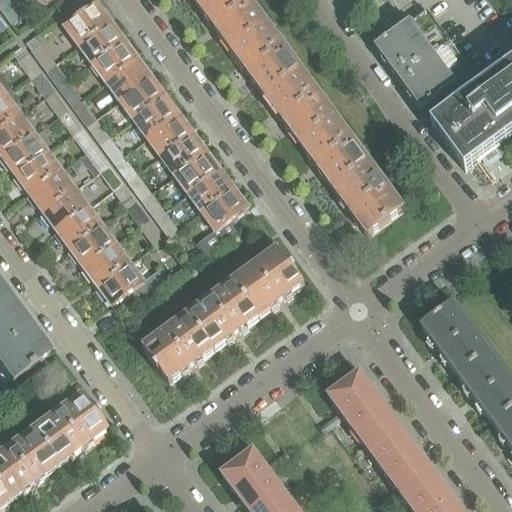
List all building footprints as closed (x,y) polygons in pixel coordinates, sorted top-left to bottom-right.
[(213,0),(191,0),(199,10),(213,0)] [(269,30),(254,10),(246,0),(213,0),(199,10),(233,56),(269,30)] [(0,15),(11,30),(20,23),(6,3),(0,7),(0,15)] [(79,50),(111,27),(98,9),(66,32),(79,50)] [(453,96),(475,80),(428,16),(376,54),(422,116),(428,112),(428,111),(451,95),(453,96)] [(58,27),(51,32),(56,38),(62,33),(58,27)] [(92,69),(125,45),(111,27),(79,50),(92,69)] [(303,76),(288,56),(269,30),(233,56),(267,102),(303,76)] [(41,50),(39,51),(32,42),(25,48),(32,57),(31,57),(45,76),(55,69),(41,50)] [(106,87),(138,63),(125,45),(92,69),(106,87)] [(31,85),(40,79),(27,60),(17,67),(31,85)] [(120,106),(152,82),(138,63),(106,87),(120,106)] [(68,88),(68,87),(55,69),(45,76),(59,95),(68,88)] [(511,73),(462,110),(453,96),(451,95),(428,111),(428,112),(439,126),(432,131),(466,177),(478,168),(492,187),(494,186),(495,187),(511,174),(511,164),(502,151),(511,143),(511,73)] [(337,122),(303,76),(267,102),(301,149),(337,122)] [(1,79),(0,79),(0,107),(7,102),(14,97),(1,79)] [(45,104),(54,97),(40,79),(31,85),(45,104)] [(133,124),(165,101),(152,82),(120,106),(133,124)] [(82,106),(81,105),(68,88),(59,95),(72,113),(82,106)] [(58,122),(68,116),(54,97),(45,104),(58,122)] [(147,142),(179,119),(165,101),(133,124),(147,142)] [(0,136),(21,121),(7,102),(0,107),(0,136)] [(96,125),(95,124),(82,106),(72,113),(86,132),(96,125)] [(72,141),(81,134),(68,116),(58,122),(72,141)] [(160,160),(192,137),(179,119),(147,142),(160,160)] [(0,164),(34,139),(21,121),(0,136),(0,164)] [(336,195),(371,169),(337,122),(301,149),(336,195)] [(109,143),(109,142),(96,125),(86,132),(100,150),(109,143)] [(85,159),(95,152),(81,134),(72,141),(85,159)] [(173,178),(205,155),(192,137),(160,160),(173,178)] [(13,184),(48,158),(34,139),(0,164),(0,165),(2,168),(5,166),(12,176),(9,178),(13,184)] [(124,163),(122,160),(109,143),(100,150),(114,170),(124,163)] [(99,178),(108,171),(95,152),(85,159),(99,178)] [(187,197),(219,173),(205,155),(173,178),(187,197)] [(62,176),(48,158),(13,184),(16,187),(18,185),(26,194),(23,196),(27,202),(62,176)] [(137,180),(136,179),(124,163),(114,170),(127,187),(137,180)] [(405,215),(390,195),(371,169),(336,195),(369,241),(405,215)] [(113,196),(122,189),(108,171),(99,178),(113,196)] [(201,216),(233,192),(219,173),(187,197),(201,216)] [(41,220),(75,194),(62,176),(27,202),(29,205),(32,203),(39,213),(37,215),(41,220)] [(150,199),(149,197),(137,180),(127,187),(141,206),(150,199)] [(126,215),(136,208),(122,189),(113,196),(126,215)] [(229,227),(248,213),(233,192),(201,216),(214,235),(198,247),(206,258),(235,236),(229,227)] [(54,238),(89,213),(75,194),(41,220),(43,223),(45,221),(53,232),(50,233),(54,238)] [(164,217),(163,217),(150,199),(141,206),(154,224),(164,217)] [(140,233),(149,226),(136,208),(126,215),(140,233)] [(102,231),(89,213),(54,238),(57,242),(59,240),(66,250),(64,252),(67,256),(102,231)] [(168,243),(177,235),(164,217),(154,224),(168,243)] [(153,251),(163,245),(149,226),(140,233),(153,251)] [(116,249),(102,231),(67,256),(70,260),(72,258),(80,268),(77,270),(81,275),(116,249)] [(129,268),(117,251),(116,249),(81,275),(83,278),(86,276),(94,287),(91,289),(95,294),(129,268)] [(305,290),(295,277),(297,276),(294,272),(292,273),(279,254),(233,287),(260,324),(279,310),(280,311),(286,307),(285,305),(305,290)] [(143,286),(130,269),(129,268),(95,294),(97,297),(100,295),(112,312),(131,298),(139,307),(168,286),(159,275),(143,286)] [(260,324),(233,287),(188,320),(215,356),(234,342),(236,344),(241,340),(240,338),(260,324)] [(0,313),(10,306),(0,293),(0,313)] [(33,336),(28,330),(26,327),(26,328),(10,306),(0,313),(0,370),(11,386),(48,358),(32,336),(33,336)] [(491,357),(454,308),(454,307),(421,331),(458,382),(491,357)] [(215,356),(188,320),(162,340),(143,353),(157,372),(156,373),(158,377),(160,376),(169,389),(189,374),(191,377),(197,372),(195,371),(215,356)] [(494,430),(511,416),(511,386),(491,357),(458,382),(494,430)] [(363,451),(397,427),(361,378),(327,403),(329,406),(339,418),(319,433),(324,439),(343,424),(363,451)] [(55,472),(100,439),(106,435),(94,418),(91,420),(78,401),(29,437),(55,472)] [(511,455),(511,416),(494,430),(511,455)] [(400,501),(434,476),(397,427),(363,451),(400,501)] [(55,472),(29,437),(0,458),(0,499),(6,508),(55,472)] [(267,472),(258,461),(254,456),(221,480),(244,511),(278,511),(290,504),(271,477),(290,463),(286,457),(267,472)] [(407,511),(460,511),(434,476),(400,501),(407,511)]
